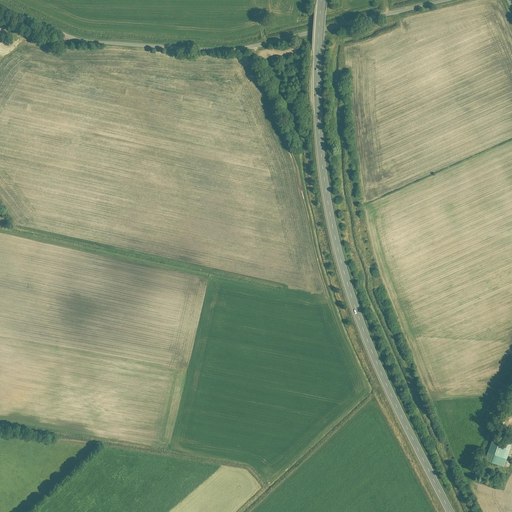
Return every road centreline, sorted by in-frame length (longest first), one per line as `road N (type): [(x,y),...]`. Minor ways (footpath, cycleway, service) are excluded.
road 1 (primary): [(321,0),(317,101),(329,212),(373,357),(449,511)]
road 2 (residential): [(450,0),(230,51),(83,41),(0,7)]
